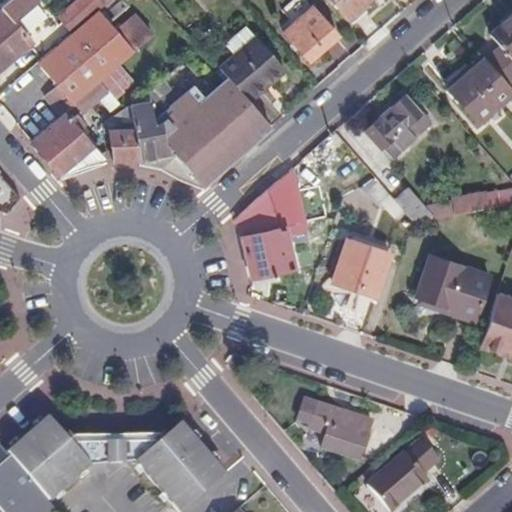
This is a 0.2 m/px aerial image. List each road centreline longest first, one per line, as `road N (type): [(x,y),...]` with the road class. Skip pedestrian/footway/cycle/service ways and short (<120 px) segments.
road 1 (residential): [(167,241),(450,0)]
road 2 (tertiary): [(511,416),(185,304)]
road 3 (residential): [(168,331),(317,511)]
road 4 (residential): [(82,245),(0,142)]
